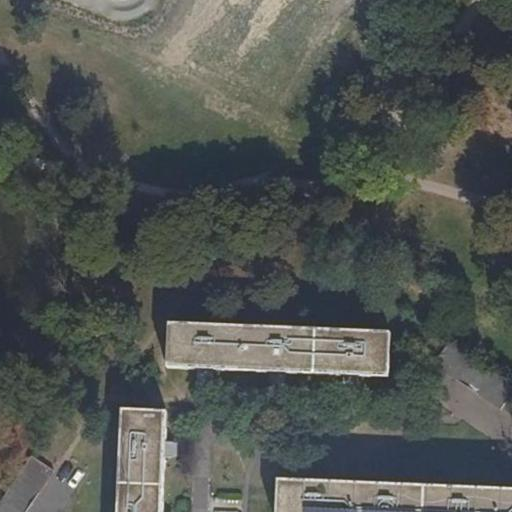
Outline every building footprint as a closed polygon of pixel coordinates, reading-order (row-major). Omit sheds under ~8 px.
[(390,333),(168,324),(167,367),(388,375),(390,333)] [(511,380),(447,347),(435,370),(505,406),(511,393),(511,380)] [(160,511),(165,411),(122,409),(117,511),(160,511)] [(31,457),(0,503),(0,511),(58,511),(76,486),(31,457)] [(511,511),(511,491),(277,480),(275,511),(511,511)]
